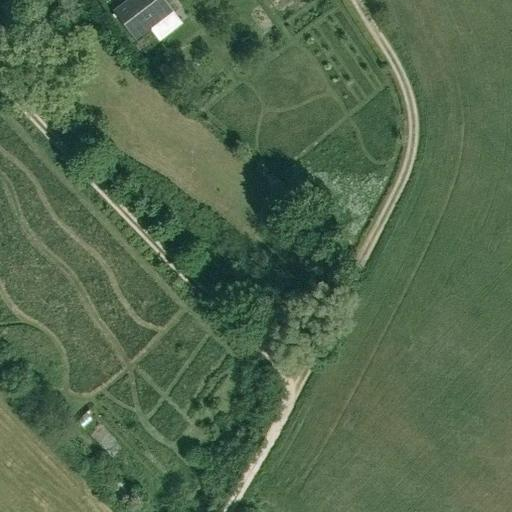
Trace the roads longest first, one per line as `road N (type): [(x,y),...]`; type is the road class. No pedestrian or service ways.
road 1 (track): [(361,0),(412,109),(408,165),(228,511)]
road 2 (track): [(293,392),(267,350),(139,229),(0,79)]
